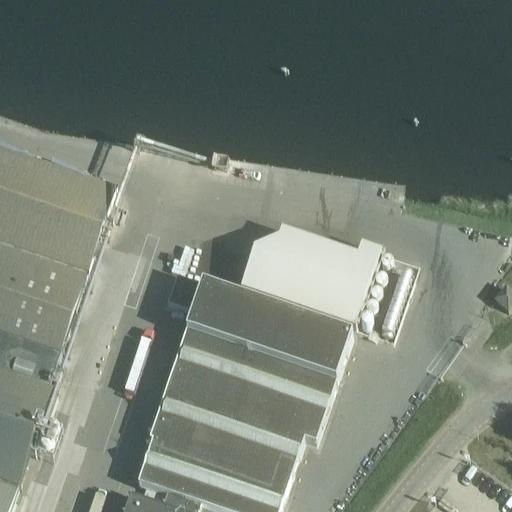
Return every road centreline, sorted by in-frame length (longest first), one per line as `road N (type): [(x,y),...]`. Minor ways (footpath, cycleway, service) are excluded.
road 1 (unknown): [(330,511),(447,356)]
road 2 (tertiary): [(392,511),(473,421),(511,396)]
